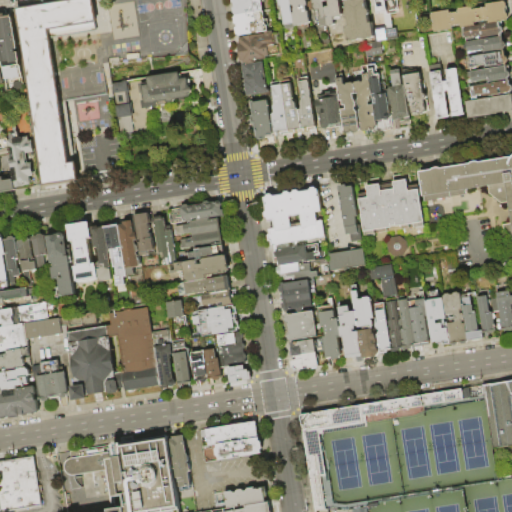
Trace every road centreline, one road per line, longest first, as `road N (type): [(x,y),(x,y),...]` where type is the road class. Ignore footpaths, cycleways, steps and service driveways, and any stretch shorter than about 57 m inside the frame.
road 1 (secondary): [(511,133),(0,216)]
road 2 (secondary): [(0,441),(511,358)]
road 3 (residential): [(292,511),(210,0)]
